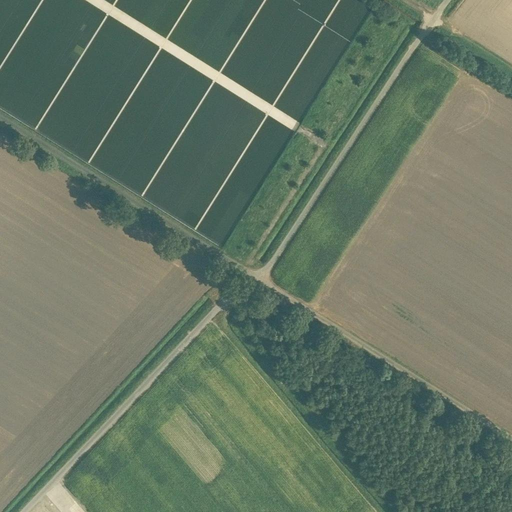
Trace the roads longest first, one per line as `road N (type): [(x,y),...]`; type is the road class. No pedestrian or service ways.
road 1 (unclassified): [(443,0),(257,276)]
road 2 (unclassified): [(257,276),(215,310),(26,511)]
road 3 (unclassified): [(0,114),(257,276)]
road 4 (unclassified): [(257,276),(511,436)]
road 5 (track): [(403,0),(511,67)]
